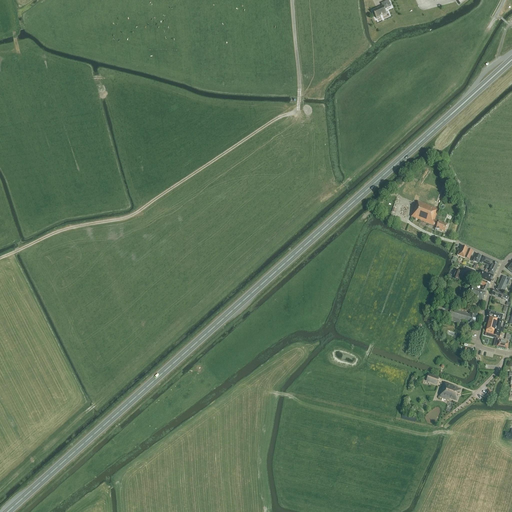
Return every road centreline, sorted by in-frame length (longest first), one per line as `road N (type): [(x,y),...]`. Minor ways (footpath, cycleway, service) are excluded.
road 1 (trunk): [(7,511),(511,58)]
road 2 (track): [(292,0),(298,110),(128,217),(51,234),(0,258)]
